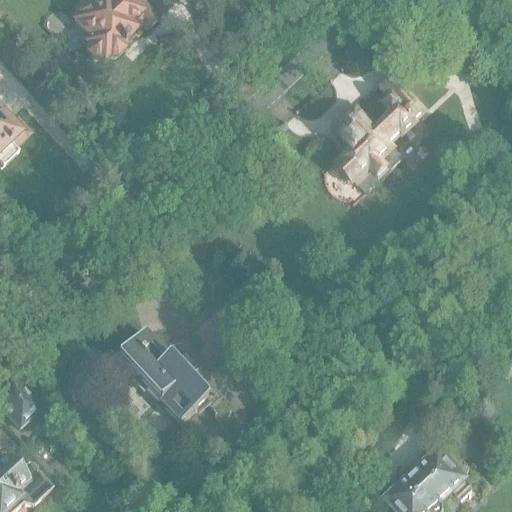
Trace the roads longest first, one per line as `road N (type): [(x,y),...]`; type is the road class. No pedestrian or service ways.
road 1 (residential): [(0,346),(369,0)]
road 2 (residential): [(241,511),(511,264)]
